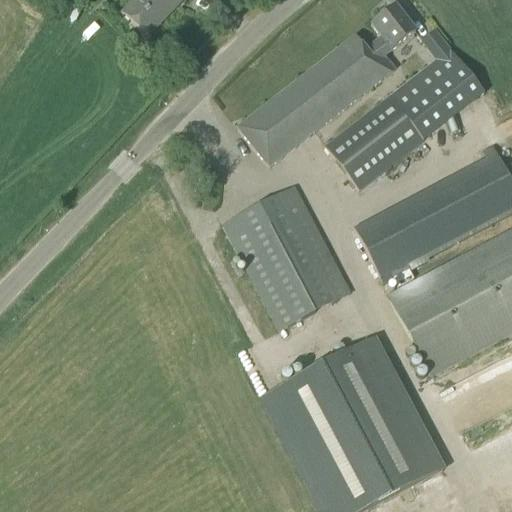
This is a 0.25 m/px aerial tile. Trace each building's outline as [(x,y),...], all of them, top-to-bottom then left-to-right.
[(145,40),(183,0),(132,0),(119,15),(131,26),(145,40)] [(414,35),(405,24),(393,8),(369,27),(379,40),(363,52),(384,79),(393,72),(383,59),(414,35)] [(434,34),(420,45),(434,63),(448,52),(434,34)] [(384,79),(363,52),(354,39),(236,132),(268,172),(346,109),(384,79)] [(424,144),(388,99),(323,149),(359,195),(424,144)] [(424,261),(511,214),(511,189),(492,151),(482,156),(484,161),(352,231),(381,286),(391,281),(396,289),(412,281),(407,273),(426,263),(424,261)] [(412,198),(435,186),(430,176),(407,188),(412,198)] [(349,297),(328,257),(293,190),(221,228),(230,246),(279,334),(349,297)] [(511,341),(511,233),(389,299),(434,383),(511,341)] [(441,474),(371,343),(260,402),(317,511),(368,511),(379,507),(397,497),(401,505),(424,493),(420,485),(441,474)]
